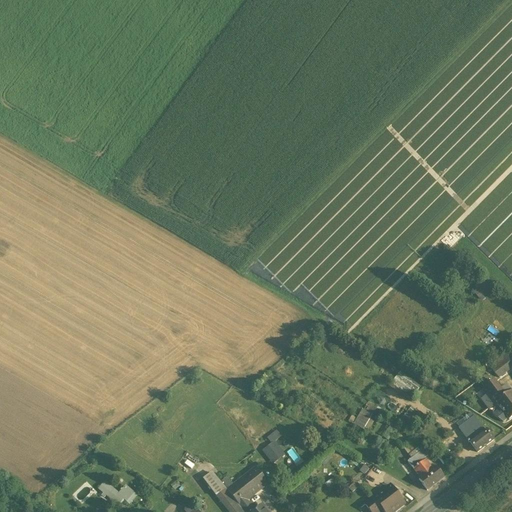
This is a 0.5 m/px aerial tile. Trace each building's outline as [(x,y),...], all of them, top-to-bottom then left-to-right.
[(511,185),(480,215),(511,248),(511,185)] [(482,302),(491,294),(489,292),(495,287),(488,281),(474,293),(482,302)] [(499,378),(511,368),(511,353),(510,352),(490,367),(495,375),(499,378)] [(400,372),(389,386),(410,401),(421,387),(400,372)] [(466,372),(462,375),(468,383),(472,380),(466,372)] [(497,403),(509,420),(511,418),(511,393),(511,392),(506,396),(495,381),(487,387),(498,402),(497,403)] [(402,422),(407,412),(397,406),(392,416),(402,422)] [(402,422),(414,429),(422,416),(410,408),(407,412),(402,422)] [(353,426),(364,432),(372,418),(362,412),(353,426)] [(466,423),(466,424),(470,421),(474,418),(471,413),(463,419),(466,423)] [(469,426),(462,432),(478,453),(494,440),(486,430),(485,431),(474,418),(470,421),(475,429),(472,430),(469,426)] [(388,441),(399,425),(391,420),(381,435),(388,441)] [(470,421),(466,424),(469,426),(472,430),(475,429),(470,421)] [(462,432),(469,426),(466,424),(466,423),(459,428),(462,432)] [(268,438),(273,444),(282,436),(278,430),(268,438)] [(376,458),(387,443),(381,439),(370,454),(376,458)] [(409,456),(412,459),(420,453),(425,459),(430,455),(423,446),(409,456)] [(419,480),(428,491),(445,478),(436,467),(433,470),(425,459),(420,453),(412,459),(408,462),(421,479),(419,480)] [(365,465),(362,471),(367,474),(370,468),(365,465)] [(245,479),(256,492),(268,483),(258,469),(245,479)] [(216,496),(226,489),(213,473),(204,479),(216,496)] [(245,479),(236,486),(246,499),(246,500),(256,492),(245,479)] [(101,491),(114,501),(120,493),(108,483),(101,491)] [(239,505),(246,499),(236,486),(234,484),(227,490),(239,505)] [(120,493),(114,501),(120,507),(125,500),(129,503),(136,495),(126,487),(120,493)] [(383,491),(365,504),(370,511),(380,511),(383,510),(384,511),(395,511),(405,504),(393,487),(385,494),(383,491)] [(229,511),(244,511),(239,505),(227,490),(226,489),(216,496),(229,511)] [(244,511),(251,505),(246,500),(246,499),(239,505),(244,511)]
